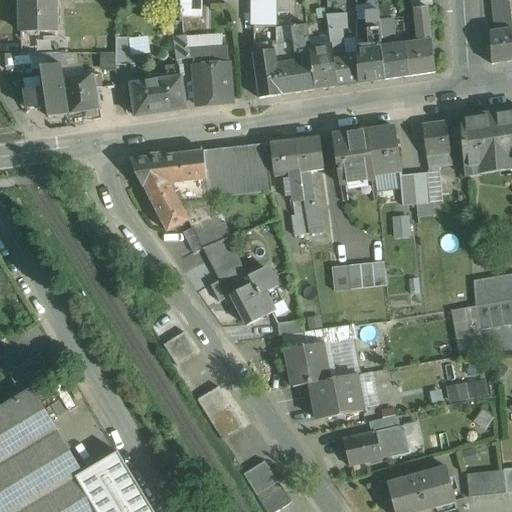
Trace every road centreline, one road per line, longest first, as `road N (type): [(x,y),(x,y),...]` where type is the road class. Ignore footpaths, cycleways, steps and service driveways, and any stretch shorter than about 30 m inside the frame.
road 1 (residential): [(83,146),(338,511)]
road 2 (residential): [(83,146),(476,87)]
road 3 (residential): [(0,228),(173,511)]
